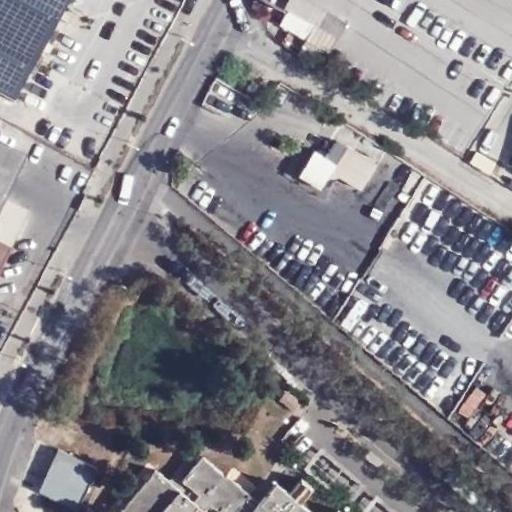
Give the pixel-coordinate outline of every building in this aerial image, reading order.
[(64,0),(0,0),(0,86),(15,95),(57,17),(73,25),(80,12),(64,2),(64,0)] [(309,0),(287,0),(275,24),(329,51),(345,18),(309,0)] [(241,70),(223,58),(218,66),(236,79),(241,70)] [(261,82),(246,73),(241,80),(255,92),(261,82)] [(0,268),(12,242),(0,235),(0,196),(19,151),(0,142),(0,268)] [(330,172),(359,189),(374,162),(345,146),(330,172)] [(316,189),(334,162),(311,147),(293,173),(316,189)] [(291,394),(277,382),(270,390),(285,403),(291,394)] [(89,457),(49,441),(30,482),(69,499),(89,457)] [(323,445),(306,466),(351,505),(368,484),(323,445)] [(172,470),(194,488),(220,510),(230,497),(241,485),(191,447),(172,470)] [(113,511),(173,511),(187,496),(166,477),(146,459),(106,506),(113,511)] [(166,477),(187,496),(194,488),(172,470),(166,477)] [(287,473),(276,484),(288,494),(297,483),(287,473)] [(266,475),(250,493),(240,504),(233,511),(309,511),(288,494),(276,484),(266,475)] [(250,493),(241,485),(230,497),(240,504),(250,493)] [(400,511),(377,493),(361,511),(400,511)] [(314,511),(333,511),(322,503),(314,511)]
